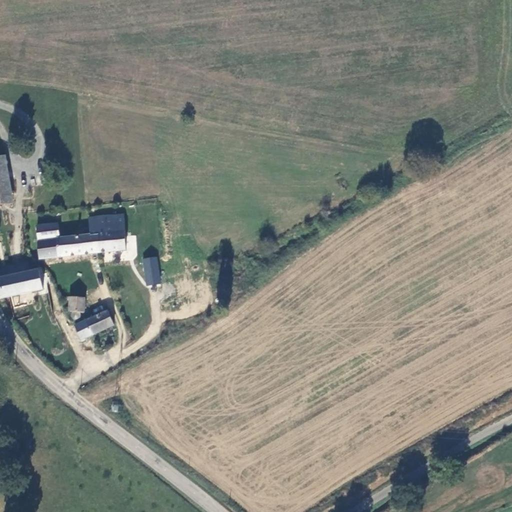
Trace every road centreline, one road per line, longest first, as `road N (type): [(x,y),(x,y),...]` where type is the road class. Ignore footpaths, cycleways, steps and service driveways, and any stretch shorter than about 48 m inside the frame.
road 1 (tertiary): [(219,511),(50,378),(0,318)]
road 2 (unclassified): [(356,511),(511,420)]
